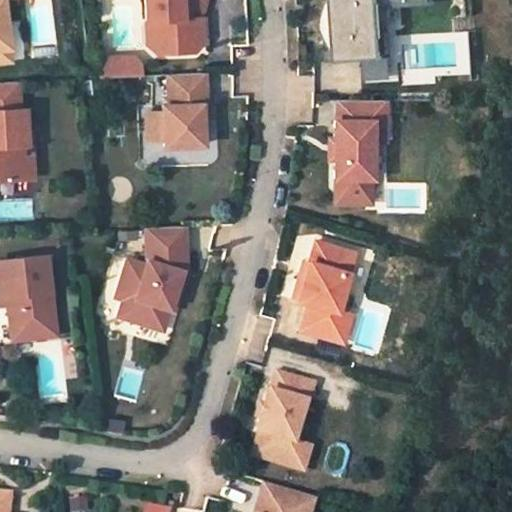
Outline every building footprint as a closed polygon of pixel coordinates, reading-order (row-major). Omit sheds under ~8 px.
[(8,47),(2,0),(0,0),(0,61),(9,60),(8,47)] [(201,19),(205,0),(145,0),(146,21),(154,21),(159,26),(160,53),(193,52),(202,43),(201,26),(195,27),(195,19),(201,19)] [(335,24),(333,3),(327,0),(325,3),(323,6),(322,10),(321,14),(320,17),(320,20),(320,22),(320,25),(321,29),(321,32),(322,36),(324,39),(325,42),(327,44),(329,47),(331,49),(336,45),(335,24)] [(379,3),(379,0),(332,0),(333,3),(335,24),(336,45),(337,60),(383,57),(383,54),(390,53),(389,30),(381,30),(379,3)] [(160,53),(159,26),(154,21),(146,21),(147,45),(156,53),(160,53)] [(201,121),(200,104),(205,104),(204,72),(167,74),(168,105),(162,105),(162,112),(164,140),(164,146),(202,144),(201,121)] [(0,179),(22,179),(20,131),(25,131),(23,108),(18,108),(17,81),(0,82),(0,179)] [(372,178),(372,140),(377,140),(377,121),(385,121),(385,100),(336,100),(336,120),(334,120),(334,178),(335,178),(371,178),(372,178)] [(164,140),(162,112),(146,112),(148,140),(164,140)] [(33,178),(31,130),(25,131),(20,131),(22,179),(33,178)] [(371,178),(335,178),(335,203),(370,202),(371,178)] [(168,309),(180,270),(186,270),(183,226),(145,228),(146,260),(145,264),(127,259),(116,292),(134,298),(128,319),(162,330),(168,309)] [(337,311),(348,273),(341,271),(347,251),(316,242),(310,262),(298,300),(308,303),(300,330),(342,343),(350,315),(337,311)] [(348,273),(354,253),(347,251),(341,271),(348,273)] [(52,312),(45,255),(0,260),(0,296),(6,296),(7,305),(11,339),(45,335),(42,313),(52,312)] [(298,300),(310,262),(304,260),(292,299),(298,300)] [(173,310),(186,270),(180,270),(168,309),(173,310)] [(128,319),(134,298),(116,292),(115,297),(122,299),(117,316),(128,319)] [(54,334),(52,312),(42,313),(45,335),(54,334)] [(423,339),(400,338),(398,359),(422,361),(423,339)] [(293,441),(304,403),(307,403),(313,383),(276,372),(270,391),(268,391),(256,432),(258,433),(251,455),(302,470),(309,446),(293,441)] [(308,511),(313,497),(264,482),(254,511),(308,511)] [(0,511),(6,511),(9,493),(0,492),(0,511)]
